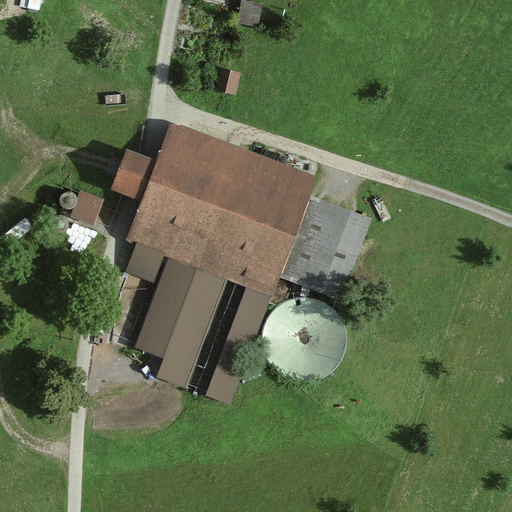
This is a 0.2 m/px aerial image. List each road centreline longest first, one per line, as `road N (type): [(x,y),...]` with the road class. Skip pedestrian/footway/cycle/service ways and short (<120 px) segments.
road 1 (track): [(73,511),(79,386),(95,300),(162,100),(174,0)]
road 2 (track): [(162,100),(511,221)]
